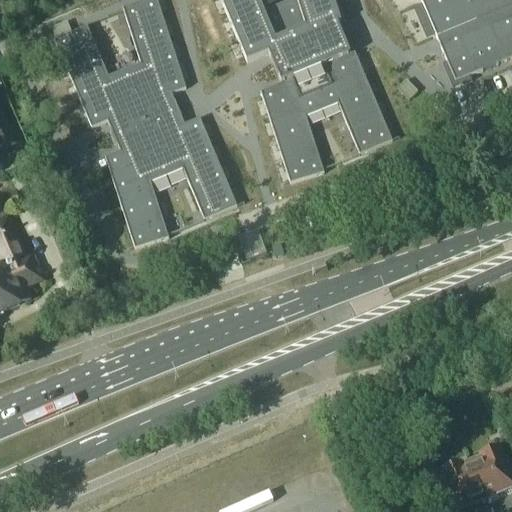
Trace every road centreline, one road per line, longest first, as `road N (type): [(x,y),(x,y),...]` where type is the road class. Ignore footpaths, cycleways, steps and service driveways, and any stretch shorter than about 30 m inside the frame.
road 1 (primary): [(0,498),(511,267)]
road 2 (primary): [(511,224),(0,422)]
